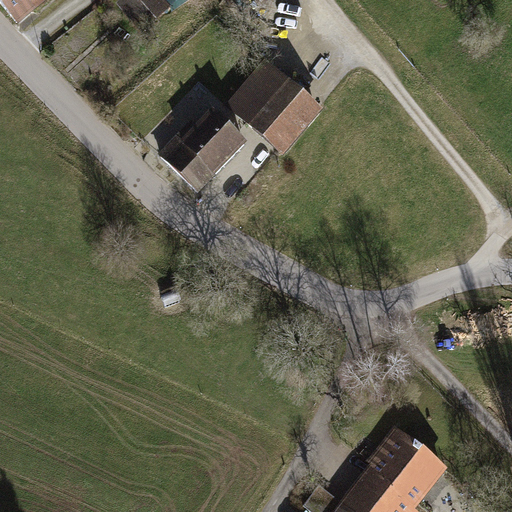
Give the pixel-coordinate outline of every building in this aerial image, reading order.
[(0,0),(0,7),(16,28),(51,0),(0,0)] [(160,0),(127,0),(118,8),(137,32),(167,8),(160,0)] [(246,18),(266,0),(239,0),(234,5),(246,18)] [(325,115),(265,66),(227,113),(286,162),(325,115)] [(189,126),(157,157),(200,200),(250,151),(212,112),(194,131),(189,126)] [(423,511),(448,478),(392,436),(335,511),(423,511)]
